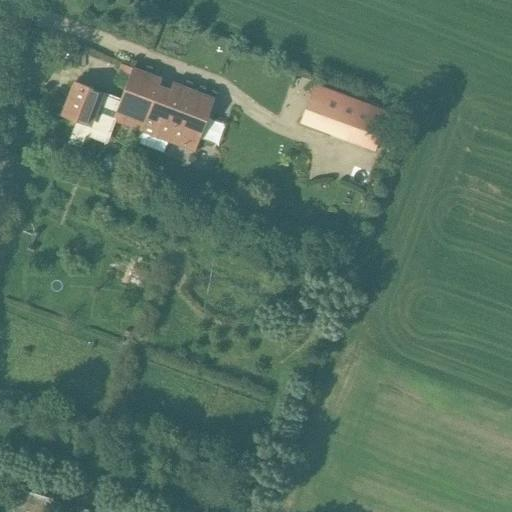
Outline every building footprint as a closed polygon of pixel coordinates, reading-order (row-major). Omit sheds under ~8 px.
[(112,120),(141,131),(160,78),(132,68),(120,101),(101,94),(101,93),(75,83),(63,115),(108,132),(112,120)] [(160,78),(141,131),(194,152),(214,99),(160,78)] [(301,123),(374,150),(387,113),(315,87),(301,123)] [(12,495),(6,511),(26,511),(27,511),(49,511),(54,499),(19,488),(17,497),(12,495)] [(73,501),(69,511),(91,511),(93,509),(73,501)]
